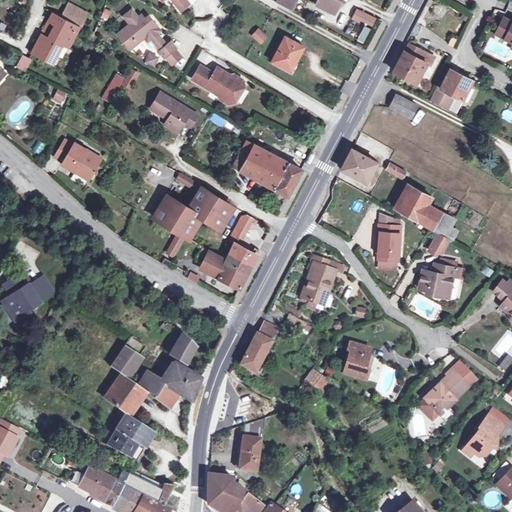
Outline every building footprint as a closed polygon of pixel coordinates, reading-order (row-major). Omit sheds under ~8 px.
[(185,0),(175,0),(172,2),(180,11),(189,4),(185,0)] [(295,0),(276,0),(276,1),(276,2),(291,10),(295,0)] [(318,0),(316,5),(333,14),(340,0),(318,0)] [(68,3),(65,8),(83,17),(86,12),(68,3)] [(65,8),(60,17),(79,26),(83,17),(65,8)] [(166,44),(157,33),(159,31),(158,28),(152,21),(150,23),(146,17),(143,19),(139,14),(135,17),(129,9),(122,15),(128,23),(116,32),(129,47),(142,36),(145,39),(148,40),(150,38),(159,50),(157,51),(163,58),(175,49),(169,42),(166,44)] [(358,21),(359,18),(371,24),(373,20),(355,11),(350,20),(356,23),(358,21)] [(52,12),(37,41),(45,45),(59,16),(52,12)] [(68,46),(79,26),(60,17),(59,16),(45,45),(37,41),(31,52),(50,62),(60,42),(68,46)] [(359,18),(358,21),(370,27),(371,24),(359,18)] [(511,22),(503,18),(495,33),(511,41),(511,22)] [(262,44),(269,35),(258,27),(251,35),(262,44)] [(364,28),(356,42),(361,44),(368,30),(364,28)] [(284,37),(271,62),(290,72),(303,47),(284,37)] [(403,50),(392,71),(415,83),(426,62),(429,64),(433,56),(423,51),(419,58),(413,55),(416,48),(407,43),(403,50)] [(150,51),(146,58),(152,62),(156,55),(150,51)] [(29,59),(28,59),(21,55),(15,66),(23,71),(29,59)] [(237,90),(244,88),(242,80),(234,76),(233,78),(217,68),(213,75),(202,68),(194,83),(219,97),(220,100),(228,105),(235,103),(233,96),(237,90)] [(449,93),(453,95),(462,100),(471,80),(451,70),(441,89),(440,92),(441,92),(448,96),(449,93)] [(124,78),(116,74),(101,98),(109,103),(124,78)] [(430,99),(436,102),(441,92),(440,92),(441,89),(436,87),(430,99)] [(235,103),(244,88),(237,90),(233,96),(235,103)] [(53,98),(62,103),(67,93),(58,89),(53,98)] [(177,132),(183,122),(189,126),(196,115),(159,92),(150,108),(167,119),(164,124),(177,132)] [(441,92),(436,102),(447,107),(453,95),(449,93),(448,96),(441,92)] [(390,107),(409,117),(415,105),(396,95),(390,107)] [(501,115),(511,122),(511,111),(507,107),(501,115)] [(87,180),(100,159),(74,143),(73,145),(65,140),(54,157),(63,162),(62,164),(87,180)] [(246,158),(247,157),(254,145),(245,140),(238,154),(246,158)] [(277,157),(254,145),(247,157),(261,164),(262,163),(271,167),(277,157)] [(341,169),(366,182),(376,162),(352,149),(341,169)] [(229,163),(232,165),(238,155),(235,153),(229,163)] [(261,164),(247,157),(246,158),(238,154),(238,155),(232,165),(232,166),(276,190),(284,193),(287,195),(296,180),(271,167),(262,163),(261,164)] [(271,167),(296,180),(301,169),(277,157),(271,167)] [(401,179),(405,172),(390,163),(386,170),(401,179)] [(193,188),(196,179),(179,172),(176,180),(193,188)] [(429,229),(430,229),(440,212),(427,205),(431,197),(409,185),(395,210),(429,229)] [(200,187),(186,209),(197,215),(196,216),(199,218),(215,228),(230,205),(200,187)] [(282,197),(284,193),(276,190),(274,193),(276,199),(282,197)] [(197,215),(186,209),(166,197),(165,196),(152,218),(184,237),(196,216),(197,215)] [(443,237),(449,228),(453,219),(440,212),(430,229),(443,237)] [(241,237),(251,218),(246,215),(240,216),(229,238),(227,240),(232,243),(234,244),(239,235),(241,237)] [(380,215),(379,224),(393,225),(393,220),(380,215)] [(393,225),(379,224),(378,224),(376,246),(378,247),(377,259),(397,260),(400,226),(393,225)] [(454,231),(449,228),(443,237),(449,240),(454,231)] [(447,242),(436,236),(428,251),(434,255),(436,251),(441,254),(447,242)] [(234,244),(229,255),(250,265),(256,255),(234,244)] [(238,288),(245,275),(224,264),(226,260),(220,257),(207,251),(200,265),(219,274),(217,277),(238,288)] [(245,275),(250,265),(229,255),(227,257),(222,254),(220,257),(226,260),(224,264),(245,275)] [(325,267),(318,264),(319,258),(315,256),(300,297),(318,304),(322,292),(327,293),(335,271),(325,267)] [(327,261),(319,258),(318,264),(325,267),(327,261)] [(453,277),(454,267),(434,263),(433,272),(422,270),(418,289),(427,291),(435,292),(435,296),(446,298),(448,287),(451,287),(453,277)] [(28,284),(20,272),(2,284),(9,296),(2,301),(14,321),(31,310),(30,308),(39,302),(38,300),(28,284)] [(192,281),(195,276),(189,272),(186,278),(192,281)] [(44,274),(28,284),(38,300),(54,290),(44,274)] [(491,290),(497,295),(506,283),(501,278),(491,290)] [(511,287),(506,283),(497,295),(503,300),(500,305),(511,314),(511,315),(510,318),(511,319),(511,287)] [(322,292),(318,304),(322,305),(327,293),(322,292)] [(357,306),(354,316),(364,318),(366,309),(357,306)] [(284,322),(299,331),(303,323),(289,315),(284,322)] [(166,331),(170,325),(163,320),(159,327),(166,331)] [(255,332),(248,347),(239,364),(253,372),(276,329),(263,322),(257,333),(255,332)] [(182,362),(193,343),(181,332),(168,353),(182,362)] [(120,374),(124,376),(144,347),(130,337),(109,366),(120,374)] [(364,380),(367,370),(363,369),(367,356),(369,349),(348,342),(346,350),(348,351),(342,373),(364,380)] [(505,371),(511,361),(511,357),(507,354),(498,366),(505,371)] [(161,382),(161,383),(176,393),(191,402),(194,389),(198,381),(171,366),(161,382)] [(451,368),(445,374),(446,375),(423,398),(424,399),(438,414),(439,414),(468,385),(451,368)] [(304,380),(314,386),(321,375),(311,369),(304,380)] [(146,372),(138,385),(146,391),(153,396),(161,383),(161,382),(146,372)] [(1,374),(0,375),(0,385),(7,388),(11,378),(1,374)] [(120,374),(104,397),(130,415),(146,391),(138,385),(124,376),(120,374)] [(321,375),(314,386),(321,391),(329,379),(321,375)] [(339,384),(329,379),(321,391),(328,398),(339,384)] [(168,407),(176,393),(161,383),(153,396),(168,407)] [(424,399),(417,405),(431,420),(438,414),(424,399)] [(117,430),(144,447),(153,431),(119,410),(118,413),(124,416),(117,430)] [(478,429),(464,445),(473,452),(476,455),(484,456),(490,449),(493,449),(496,434),(501,427),(487,416),(477,428),(478,429)] [(263,429),(265,418),(244,424),(238,468),(256,470),(261,429),(263,429)] [(18,429),(1,421),(0,422),(0,464),(5,453),(10,456),(18,439),(14,438),(18,429)] [(107,445),(134,460),(135,461),(144,447),(117,430),(107,445)] [(469,456),(473,452),(464,445),(460,449),(469,456)] [(49,460),(60,467),(65,458),(54,451),(49,460)] [(123,485),(122,484),(114,479),(114,478),(89,464),(83,475),(79,484),(89,490),(88,492),(100,500),(112,506),(123,485)] [(511,468),(511,467),(494,484),(509,499),(511,497),(511,498),(511,468)] [(174,484),(164,484),(163,489),(124,470),(119,479),(123,482),(134,487),(142,492),(166,503),(174,484)] [(71,480),(79,484),(83,475),(76,471),(71,480)] [(232,477),(207,474),(207,490),(207,502),(213,506),(212,507),(220,511),(257,511),(267,499),(260,493),(254,500),(232,483),(232,477)] [(123,482),(122,484),(123,485),(112,506),(122,511),(134,487),(123,482)] [(339,511),(345,507),(325,485),(317,501),(330,511),(339,511)] [(131,511),(142,492),(134,487),(122,511),(123,511),(131,511)] [(142,492),(131,511),(167,511),(171,506),(166,503),(142,492)] [(281,496),(274,505),(273,506),(280,511),(289,511),(294,506),(281,496)] [(330,511),(317,501),(311,511),(330,511)] [(396,511),(418,511),(411,501),(396,511)]
